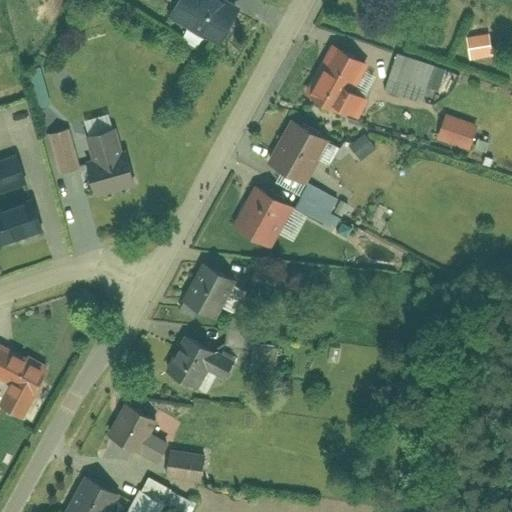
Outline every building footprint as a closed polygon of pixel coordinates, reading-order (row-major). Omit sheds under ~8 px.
[(171,0),(163,15),(217,47),(242,4),(235,0),(171,0)] [(332,48),(304,98),(351,124),(364,100),(348,91),(363,66),(332,48)] [(445,72),(400,60),(391,93),(436,106),(445,72)] [(442,121),(437,143),(470,151),(475,129),(442,121)] [(332,144),(291,123),(268,167),(306,186),(294,209),(256,190),(234,234),(273,254),(294,214),(324,229),(339,199),(311,185),(332,144)] [(12,133),(17,153),(40,147),(35,128),(12,133)] [(132,156),(119,160),(111,129),(85,136),(94,167),(84,170),(93,201),(141,188),(132,156)] [(49,135),(61,177),(82,171),(70,130),(49,135)] [(0,173),(0,193),(27,186),(21,167),(0,173)] [(0,216),(0,243),(0,244),(43,230),(35,205),(0,216)] [(203,265),(187,294),(233,318),(248,290),(203,265)] [(194,389),(204,396),(213,382),(219,386),(233,363),(208,348),(206,351),(185,339),(162,376),(191,394),(194,389)] [(0,381),(11,388),(0,407),(0,411),(21,422),(47,374),(0,348),(0,381)] [(163,442),(148,433),(155,422),(127,406),(110,437),(138,452),(139,450),(153,458),(163,442)] [(169,414),(165,423),(180,430),(184,421),(169,414)] [(170,456),(168,478),(199,482),(201,460),(170,456)] [(152,474),(127,511),(160,511),(176,489),(152,474)] [(88,479),(67,511),(104,511),(115,495),(88,479)]
